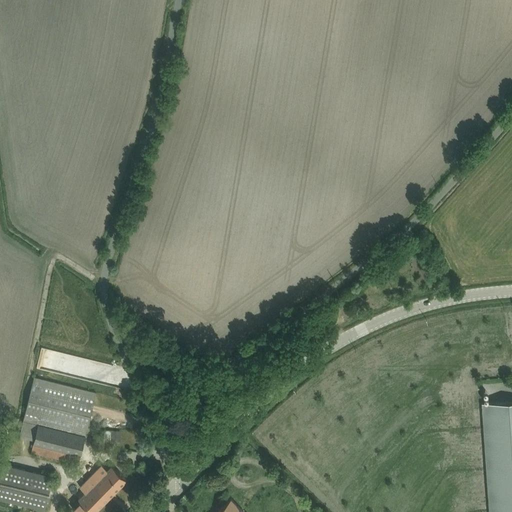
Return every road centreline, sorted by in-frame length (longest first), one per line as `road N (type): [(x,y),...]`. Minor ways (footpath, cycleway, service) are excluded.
road 1 (unclassified): [(162,447),(222,372),(404,231),(511,114)]
road 2 (unclassified): [(177,0),(154,110),(103,275),(105,302),(162,447)]
road 3 (tertiary): [(511,291),(430,303),(331,347),(280,385),(168,501)]
